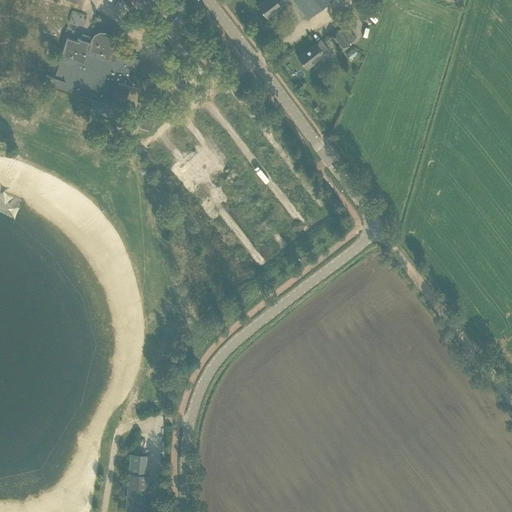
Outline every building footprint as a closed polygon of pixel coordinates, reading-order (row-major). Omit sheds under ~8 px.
[(264,0),(257,5),(266,17),(280,7),(279,4),(284,0),(292,0),(307,20),(334,0),(264,0)] [(340,54),(349,46),(337,30),(327,37),(340,54)] [(111,35),(105,32),(99,32),(94,35),(90,40),(90,42),(87,41),(88,39),(81,36),(80,39),(77,38),(77,39),(80,40),(79,42),(67,38),(61,55),(60,56),(73,60),(64,88),(112,103),(118,82),(128,86),(137,60),(132,59),(133,56),(129,55),(128,57),(112,52),(113,47),(114,41),(111,35)] [(327,52),(329,51),(320,39),(297,57),(306,69),(319,59),(322,63),(331,57),(327,52)] [(154,118),(154,120),(146,118),(143,126),(151,129),(150,131),(151,131),(155,118),(154,118)] [(145,511),(148,475),(128,473),(124,511),(145,511)]
